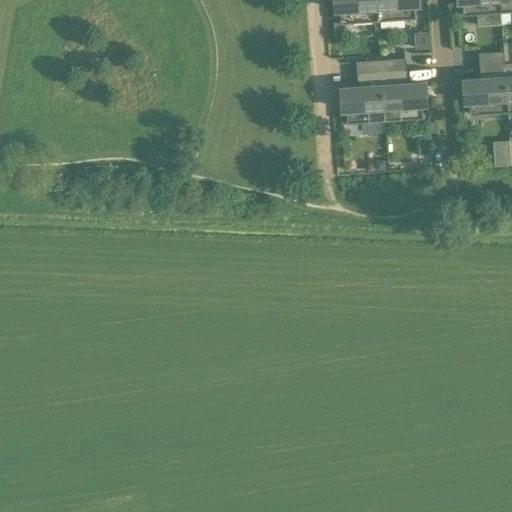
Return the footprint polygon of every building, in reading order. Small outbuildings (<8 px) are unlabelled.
[(376,0),(338,0),(339,4),(336,4),(337,10),(339,10),(340,23),(378,20),(376,0)] [(376,0),(378,20),(415,17),(415,5),(417,5),(416,0),(376,0)] [(499,0),(459,0),(459,2),(462,2),(462,14),(500,12),(499,0)] [(511,0),(499,0),(500,12),(511,10),(511,0)] [(479,65),(504,63),(503,51),(478,53),(479,65)] [(380,59),(381,72),(406,70),(405,57),(380,59)] [(381,72),(380,59),(355,61),(356,73),(381,72)] [(504,63),(479,65),(480,77),(465,78),(465,84),(467,84),(468,96),(466,96),(466,102),(468,102),(469,114),(507,112),(504,63)] [(406,70),(381,72),(384,120),(422,117),(421,105),(423,105),(423,99),(421,99),(420,87),(422,87),(422,81),(407,82),(406,70)] [(381,72),(356,73),(357,85),(342,86),(342,92),(345,92),(345,104),(343,104),(344,110),(346,110),(347,122),(384,120),(381,72)] [(506,156),(501,156),(493,157),(494,166),(511,163),(511,161),(511,155),(506,156)] [(375,170),(385,170),(384,159),(379,159),(375,165),(375,170)]
